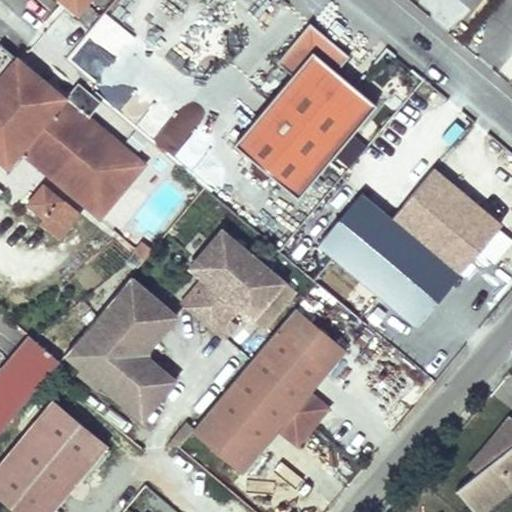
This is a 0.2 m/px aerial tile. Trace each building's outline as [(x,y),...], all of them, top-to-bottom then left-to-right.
[(63,0),(78,12),(88,0),(63,0)] [(298,196),(376,104),(336,70),(348,55),(310,23),(277,61),(293,74),(235,143),(298,196)] [(144,163),(18,57),(0,77),(0,158),(8,165),(20,150),(100,216),(144,163)] [(180,108),(151,137),(167,153),(196,123),(180,108)] [(174,155),(190,165),(207,137),(191,127),(174,155)] [(391,216),(459,273),(502,222),(434,165),(391,216)] [(46,218),(62,200),(44,185),(29,203),(46,218)] [(391,216),(361,192),(318,244),(416,325),(459,273),(391,216)] [(56,236),(78,210),(65,199),(43,225),(56,236)] [(285,280),(222,227),(190,266),(207,281),(197,292),(186,305),(213,329),(214,329),(224,316),(234,304),(240,308),(252,319),(285,280)] [(144,259),(152,249),(143,241),(135,252),(144,259)] [(197,292),(207,281),(190,266),(188,267),(200,278),(192,288),(197,292)] [(145,353),(177,314),(130,275),(65,354),(142,419),(176,379),(145,353)] [(230,320),(240,308),(234,304),(224,316),(230,320)] [(328,407),(309,391),(345,349),(295,307),(194,427),(192,429),(242,471),(278,429),(297,445),(328,407)] [(0,431),(59,360),(28,334),(0,368),(0,431)] [(0,496),(19,511),(49,511),(106,445),(53,401),(0,464),(0,496)] [(473,511),(511,479),(511,417),(510,416),(468,466),(477,473),(456,489),(457,489),(473,511)] [(192,429),(194,427),(186,421),(174,436),(167,445),(178,446),(192,429)] [(474,511),(481,511),(511,487),(511,479),(473,511),(474,511)]
